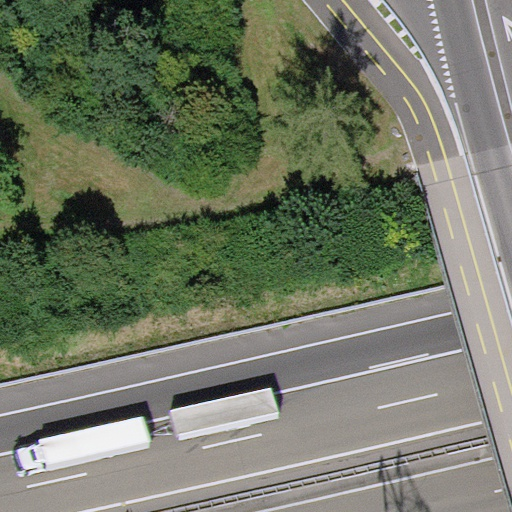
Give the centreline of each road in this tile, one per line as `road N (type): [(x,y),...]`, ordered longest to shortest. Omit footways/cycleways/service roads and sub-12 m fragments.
road 1 (motorway): [(466,385),(0,490)]
road 2 (secondary): [(449,0),(511,225)]
